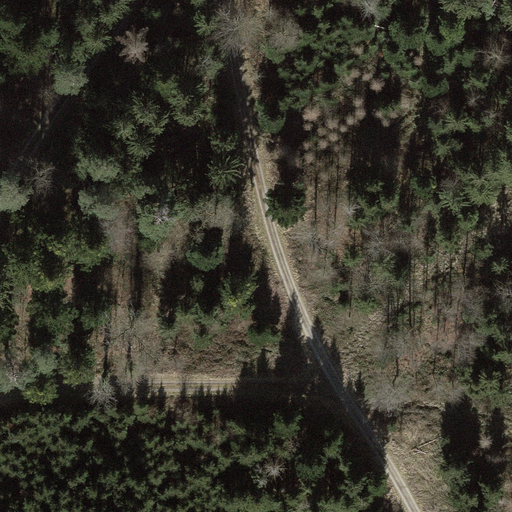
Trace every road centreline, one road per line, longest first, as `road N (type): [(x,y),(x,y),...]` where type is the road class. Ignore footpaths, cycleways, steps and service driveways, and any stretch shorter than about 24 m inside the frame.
road 1 (track): [(227,0),(250,148),(295,300),(336,385),(415,511)]
road 2 (track): [(336,385),(0,389)]
road 3 (track): [(132,0),(0,193)]
